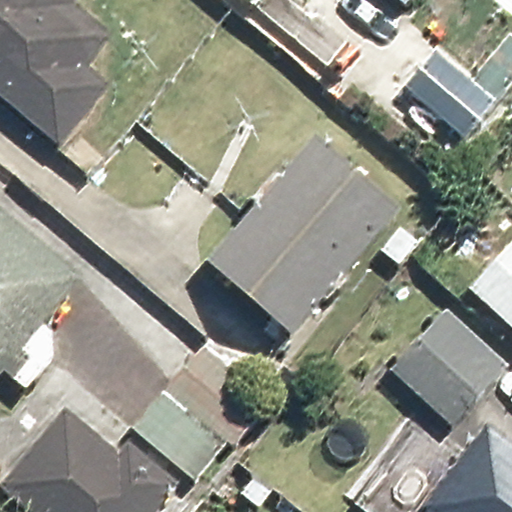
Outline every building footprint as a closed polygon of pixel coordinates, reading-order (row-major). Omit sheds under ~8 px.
[(0,0),(0,103),(54,149),(103,91),(82,73),(109,40),(69,7),(75,0),(0,0)] [(390,0),(405,12),(414,0),(390,0)] [(511,8),(501,0),(492,0),(440,62),(511,121),(511,44),(509,41),(511,37),(511,8)] [(197,264),(282,337),(393,211),(309,137),(197,264)] [(0,372),(77,275),(0,213),(0,372)] [(511,232),(461,288),(511,334),(511,232)] [(387,372),(449,429),(504,370),(442,313),(387,372)] [(262,404),(197,350),(127,433),(192,487),(262,404)] [(62,415),(0,489),(0,493),(22,511),(152,511),(163,499),(62,415)] [(511,511),(511,450),(486,430),(421,511),(511,511)]
